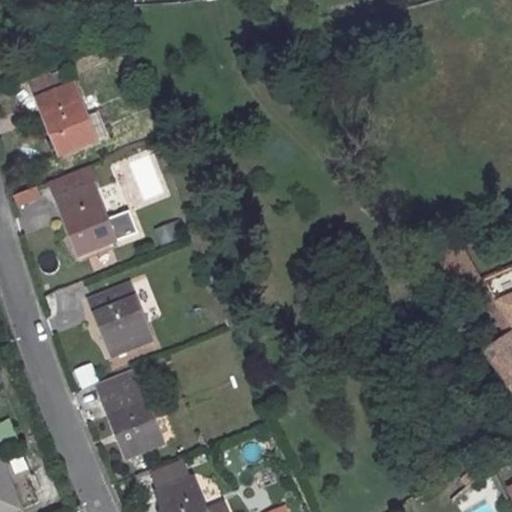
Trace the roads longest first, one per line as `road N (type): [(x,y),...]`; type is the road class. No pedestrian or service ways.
road 1 (track): [(445,278),(321,168),(257,94),(214,0)]
road 2 (residential): [(101,511),(59,416),(0,233)]
